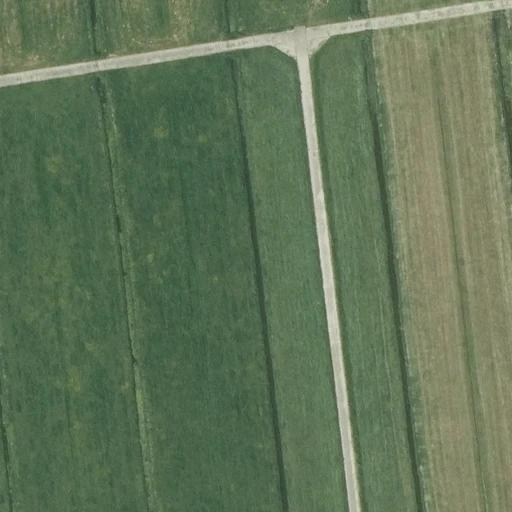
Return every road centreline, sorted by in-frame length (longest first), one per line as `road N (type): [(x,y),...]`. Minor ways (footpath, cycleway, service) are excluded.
road 1 (track): [(342,511),(286,40)]
road 2 (track): [(0,81),(286,40),(467,0)]
